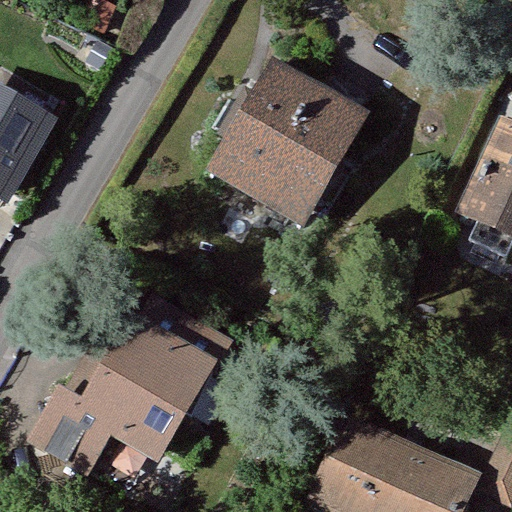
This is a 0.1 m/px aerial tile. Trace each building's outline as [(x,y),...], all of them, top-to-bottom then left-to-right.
[(121,17),(87,0),(82,0),(70,24),(107,44),(121,17)] [(114,53),(99,44),(86,65),(101,75),(114,53)] [(316,238),(380,125),(276,67),(212,180),(316,238)] [(65,121),(0,83),(0,204),(13,212),(65,121)] [(511,244),(511,127),(506,125),(462,222),(511,244)] [(133,272),(106,255),(79,294),(105,317),(133,272)] [(162,476),(222,373),(141,325),(90,412),(61,395),(29,450),(87,485),(110,446),(162,476)] [(511,511),(511,435),(509,434),(487,482),(350,419),(308,509),(315,511),(474,511),(481,500),(507,511),(511,511)]
